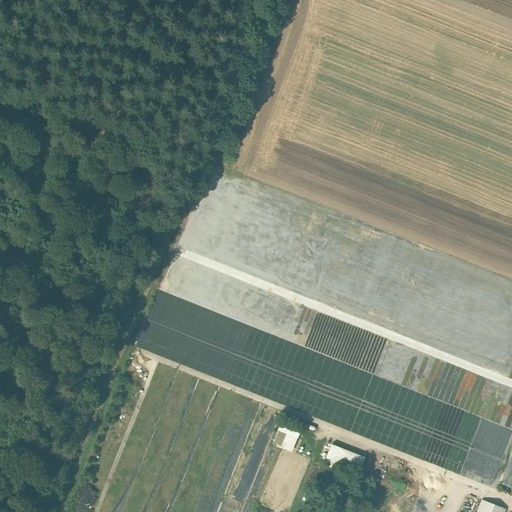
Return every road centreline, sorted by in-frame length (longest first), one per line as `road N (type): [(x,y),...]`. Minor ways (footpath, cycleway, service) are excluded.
road 1 (track): [(63,511),(270,0)]
road 2 (track): [(511,500),(149,355)]
road 3 (track): [(241,75),(76,0)]
